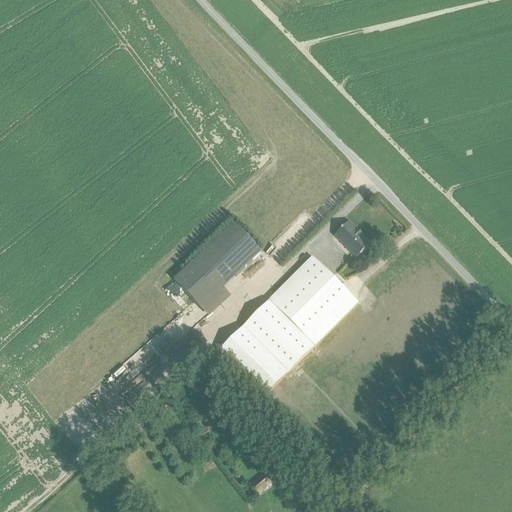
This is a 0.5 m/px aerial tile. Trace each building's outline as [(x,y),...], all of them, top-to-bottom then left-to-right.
[(330,200),(334,203),(346,187),(342,183),(330,200)] [(300,217),(286,231),(299,244),(313,230),(300,217)] [(349,223),(335,237),(356,259),(371,245),(362,236),(362,235),(359,232),(358,232),(349,223)] [(234,224),(174,281),(209,318),(231,297),(224,289),(261,254),(234,224)] [(359,304),(313,257),(269,301),(270,302),(212,360),(208,356),(202,362),(212,373),(225,360),(263,399),(359,304)] [(262,274),(270,264),(266,261),(258,271),(262,274)] [(251,485),(259,496),(277,481),(275,479),(273,481),(266,472),(251,485)]
